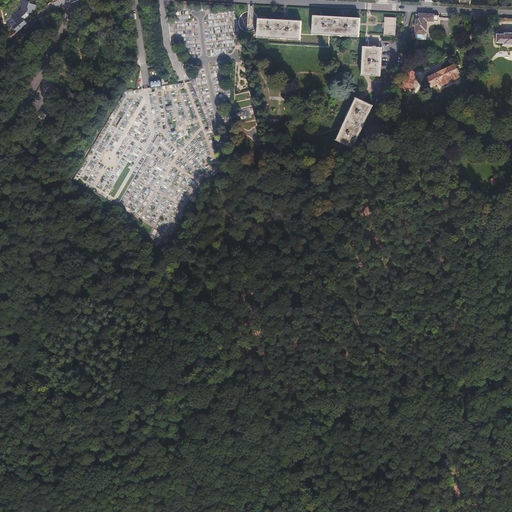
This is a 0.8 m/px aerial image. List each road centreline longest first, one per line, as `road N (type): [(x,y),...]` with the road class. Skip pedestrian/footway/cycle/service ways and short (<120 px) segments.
road 1 (track): [(511,377),(0,481)]
road 2 (track): [(105,221),(159,294),(257,399),(328,511)]
road 3 (track): [(0,396),(105,221)]
road 4 (unclassified): [(69,0),(72,12),(0,145)]
road 5 (residential): [(384,6),(254,0)]
road 6 (residential): [(511,13),(384,6)]
